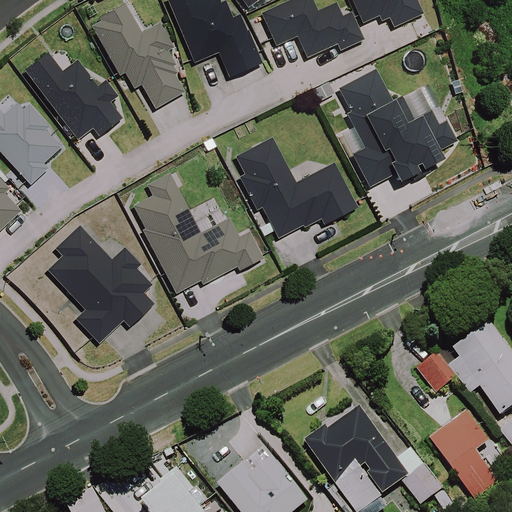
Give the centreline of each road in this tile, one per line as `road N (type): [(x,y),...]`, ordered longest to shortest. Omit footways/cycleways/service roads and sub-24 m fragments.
road 1 (residential): [(71,442),(511,219)]
road 2 (residential): [(0,330),(71,442)]
